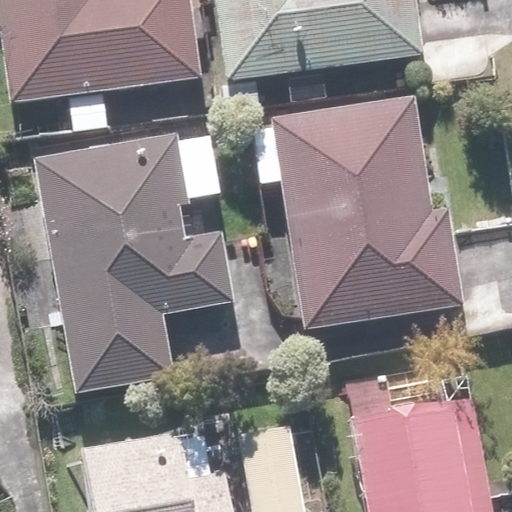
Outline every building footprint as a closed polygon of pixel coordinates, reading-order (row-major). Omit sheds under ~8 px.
[(0,0),(0,112),(196,89),(184,0),(0,0)] [(201,0),(215,92),(412,63),(402,0),(201,0)] [(400,114),(264,134),(294,334),(454,309),(440,217),(416,220),(400,114)] [(167,156),(164,141),(20,169),(66,405),(167,385),(155,325),(226,312),(211,238),(173,245),(168,219),(212,210),(200,149),(167,156)] [(481,511),(461,412),(337,437),(351,511),(481,511)] [(294,511),(281,434),(227,444),(238,511),(294,511)] [(190,442),(65,464),(73,511),(219,511),(214,481),(197,484),(190,442)]
